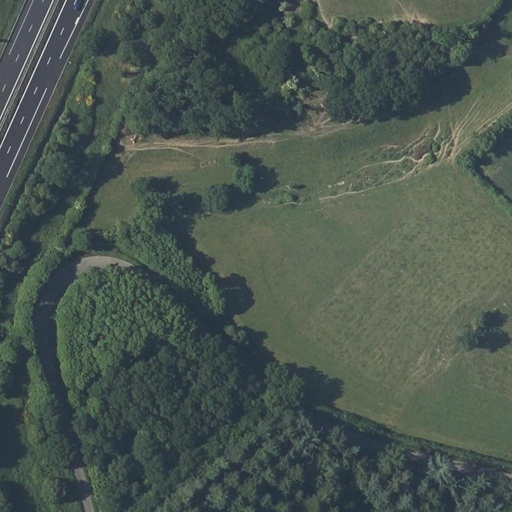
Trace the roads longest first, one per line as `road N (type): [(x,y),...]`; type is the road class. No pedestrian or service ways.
road 1 (unclassified): [(89,511),(41,336),(53,288),(94,263),(132,269),(158,286),(292,408),(334,433),(511,479)]
road 2 (motorway): [(0,171),(76,0)]
